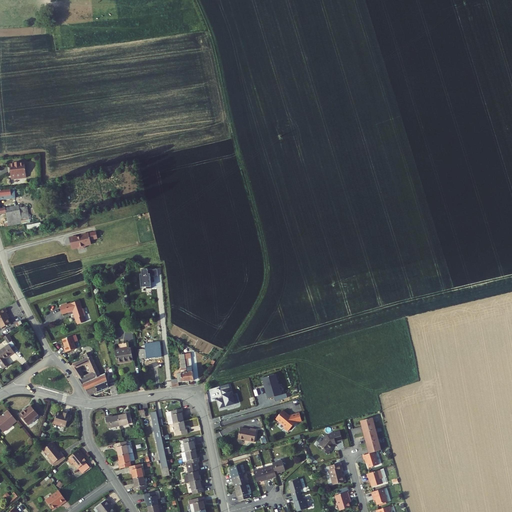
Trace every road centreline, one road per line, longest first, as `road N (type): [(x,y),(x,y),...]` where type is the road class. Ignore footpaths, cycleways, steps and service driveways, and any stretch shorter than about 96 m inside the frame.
road 1 (track): [(197,0),(268,267),(263,295),(193,398)]
road 2 (tertiary): [(225,511),(193,398),(170,393),(84,403)]
road 3 (residential): [(0,247),(51,357)]
